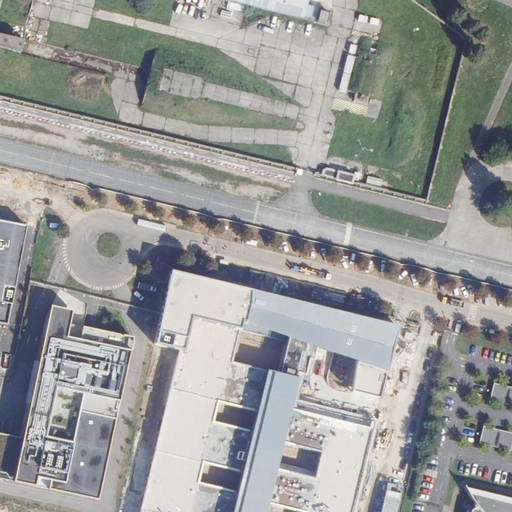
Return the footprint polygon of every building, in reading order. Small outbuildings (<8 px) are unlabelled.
[(306,0),(239,0),(306,16),(306,15),(303,14),(306,0)] [(319,9),(317,20),(326,22),(329,11),(319,9)] [(355,29),(374,34),(377,19),(358,15),(355,29)] [(22,36),(0,31),(0,47),(18,52),(22,36)] [(346,54),(343,67),(351,69),(353,56),(346,54)] [(326,168),(323,169),(321,175),(350,181),(352,174),(326,168)] [(350,181),(386,190),(389,179),(353,170),(352,174),(350,181)] [(24,226),(0,221),(0,324),(5,325),(24,226)] [(160,312),(153,345),(179,351),(140,511),(352,511),(373,429),(291,408),(296,380),(282,373),(288,339),(355,363),(351,391),(380,398),(387,374),(395,326),(168,270),(160,312)] [(69,303),(49,299),(18,431),(0,427),(0,471),(98,490),(133,338),(66,325),(69,303)] [(488,399),(511,405),(511,387),(492,382),(488,399)] [(477,444),(510,450),(511,442),(511,430),(480,424),(478,434),(479,434),(477,444)] [(467,511),(511,511),(511,503),(472,494),(467,511)]
